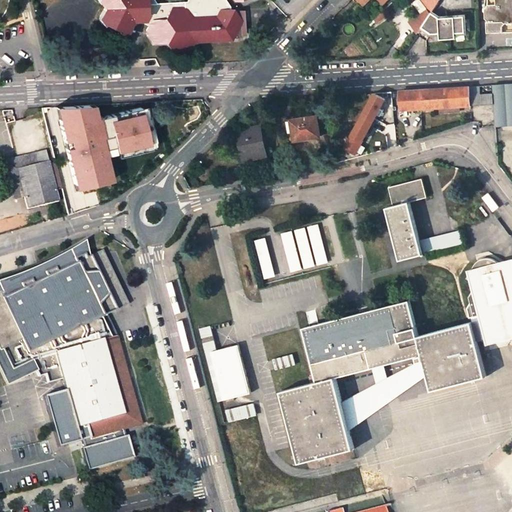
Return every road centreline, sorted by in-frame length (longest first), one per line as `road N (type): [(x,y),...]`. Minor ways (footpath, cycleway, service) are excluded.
road 1 (residential): [(170,206),(360,172),(450,145),(469,150)]
road 2 (residential): [(251,81),(511,68)]
road 3 (residential): [(215,482),(154,257),(158,235)]
road 4 (residential): [(0,96),(251,81)]
road 5 (residential): [(251,81),(159,196)]
road 6 (unknown): [(31,35),(71,26),(124,43),(132,51),(134,88)]
road 7 (residential): [(0,249),(130,215)]
road 8 (residential): [(96,511),(215,482)]
